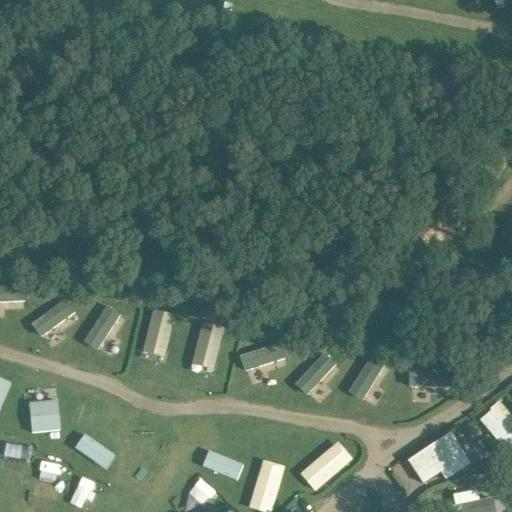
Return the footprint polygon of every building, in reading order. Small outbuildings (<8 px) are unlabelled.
[(0,284),(0,301),(27,300),(26,283),(0,284)] [(65,298),(32,324),(43,338),(76,312),(65,298)] [(101,350),(121,313),(106,305),(86,342),(101,350)] [(145,351),(167,356),(176,314),(154,309),(145,351)] [(201,323),(202,368),(221,368),(220,323),(201,323)] [(285,344),(242,352),(246,369),(288,360),(285,344)] [(324,348),(296,384),(311,396),(339,360),(324,348)] [(365,401),(387,363),(372,354),(350,392),(365,401)] [(454,385),(453,368),(411,370),(412,387),(454,385)] [(0,409),(3,410),(15,382),(0,376),(0,409)] [(34,401),(35,431),(64,430),(63,400),(34,401)] [(511,414),(503,401),(479,418),(506,456),(511,452),(511,414)] [(85,432),(75,448),(108,470),(119,454),(85,432)] [(447,477),(472,462),(455,433),(411,459),(425,483),(444,472),(447,477)] [(315,492),(356,459),(341,441),(301,474),(315,492)] [(211,449),(204,466),(238,481),(245,464),(211,449)] [(262,459),(251,509),(266,511),(273,511),(285,464),(262,459)] [(455,493),(458,511),(498,511),(495,497),(480,500),(478,489),(455,493)]
